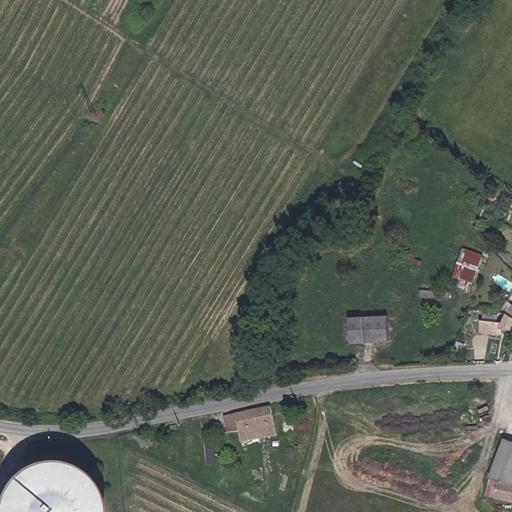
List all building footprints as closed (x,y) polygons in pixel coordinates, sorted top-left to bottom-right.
[(463,246),(453,283),(474,289),(485,252),(463,246)] [(511,313),(505,324),(504,327),(481,325),(480,336),(502,338),(502,333),(511,337),(511,313)] [(350,352),(388,351),(386,324),(349,326),(350,352)] [(256,450),(270,447),(264,421),(219,430),(219,445),(232,443),(234,452),(256,450)] [(511,444),(511,445),(496,489),(492,488),(488,505),(511,510),(511,444)] [(207,449),(208,464),(217,463),(216,448),(207,449)]
